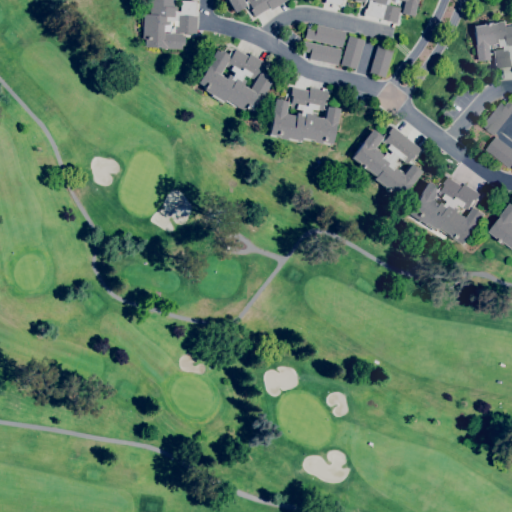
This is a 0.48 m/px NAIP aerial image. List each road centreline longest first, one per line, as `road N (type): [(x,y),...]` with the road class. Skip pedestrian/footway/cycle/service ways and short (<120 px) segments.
road 1 (residential): [(398,105),(306,73),(284,51),(212,28)]
road 2 (residential): [(361,91),(375,33),(304,19),(271,47)]
road 3 (residential): [(398,105),(460,0)]
